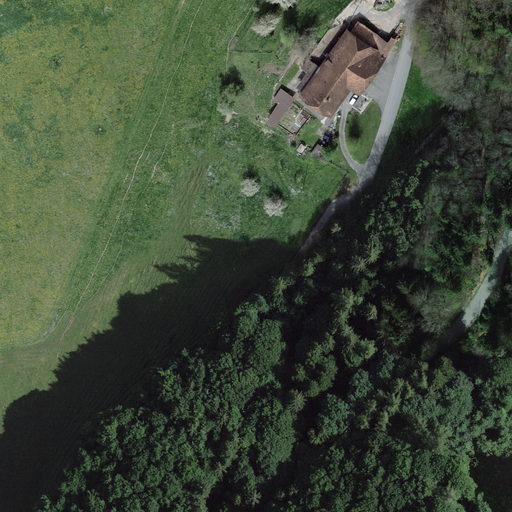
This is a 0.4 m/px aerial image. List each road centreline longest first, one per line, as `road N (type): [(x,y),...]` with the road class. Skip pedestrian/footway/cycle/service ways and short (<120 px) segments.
road 1 (track): [(49,511),(134,404),(272,284),(333,209),(360,200),(397,167),(511,45)]
road 2 (unclassified): [(418,0),(379,151),(310,327),(215,511)]
road 3 (track): [(184,0),(53,328),(42,339),(0,348)]
road 4 (unclassified): [(264,511),(472,312),(511,233)]
